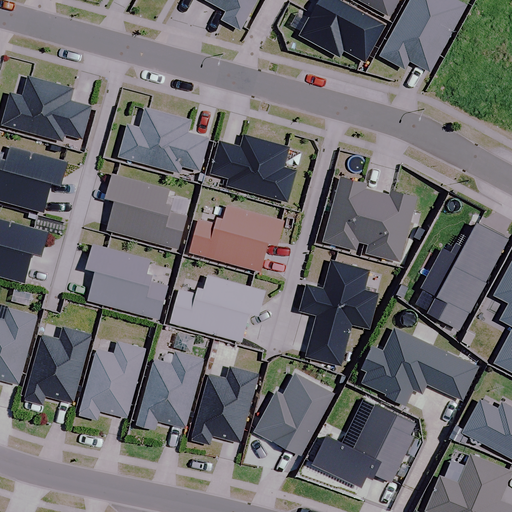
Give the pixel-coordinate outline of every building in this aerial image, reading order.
[(204,0),(225,11),(221,20),(239,29),(254,0),(204,0)] [(384,25),(337,0),(317,0),(298,36),(338,57),(342,50),(364,62),(384,25)] [(357,0),(388,17),(396,0),(357,0)] [(452,0),(409,0),(379,56),(403,69),(408,60),(428,71),(464,6),(452,0)] [(8,94),(0,121),(0,125),(60,143),(63,134),(80,139),(89,108),(68,102),(71,90),(27,77),(21,98),(8,94)] [(189,121),(144,108),(138,129),(127,125),(118,156),(178,173),(180,166),(198,171),(207,139),(186,133),(189,121)] [(239,147),(218,142),(209,174),(227,179),(225,185),(286,202),(294,172),(281,168),(287,149),(242,136),(239,147)] [(0,201),(40,213),(48,183),(59,186),(65,163),(8,147),(4,161),(0,160),(0,201)] [(166,191),(111,175),(105,200),(113,202),(105,230),(175,250),(185,217),(167,213),(169,205),(163,204),(166,191)] [(365,184),(340,177),(321,242),(354,251),(357,242),(362,244),(377,192),(364,189),(365,184)] [(388,196),(377,192),(362,244),(367,245),(365,254),(399,263),(417,199),(389,191),(388,196)] [(197,221),(188,253),(258,272),(266,244),(276,247),(283,222),(226,206),(222,220),(215,218),(213,225),(197,221)] [(46,232),(0,220),(0,277),(22,283),(29,255),(39,258),(46,232)] [(411,305),(458,330),(507,239),(476,223),(463,248),(455,244),(450,253),(442,249),(411,305)] [(147,262),(93,246),(86,271),(94,273),(86,301),(157,321),(166,288),(148,284),(150,276),(144,274),(147,262)] [(511,258),(492,296),(508,305),(499,321),(511,328),(511,329),(493,364),(511,373),(511,258)] [(367,270),(330,261),(322,290),(305,286),(299,312),(316,316),(305,357),(339,366),(350,324),(368,328),(376,295),(362,292),(367,270)] [(178,291),(168,323),(238,343),(246,314),(256,317),(263,292),(206,276),(202,290),(196,288),(194,296),(178,291)] [(0,380),(15,385),(35,316),(8,309),(5,321),(0,320),(0,380)] [(70,403),(89,334),(62,327),(59,340),(40,334),(22,399),(40,405),(43,396),(70,403)] [(477,367),(392,329),(382,352),(370,346),(360,369),(366,372),(361,384),(385,395),(384,397),(404,406),(411,390),(421,394),(425,384),(462,401),(477,367)] [(124,419),(144,351),(117,343),(114,356),(95,350),(77,415),(95,421),(98,412),(124,419)] [(182,429),(202,360),(175,352),(171,365),(153,360),(134,425),(153,430),(155,421),(182,429)] [(237,444),(257,375),(230,368),(226,380),(207,375),(189,440),(208,445),(210,437),(237,444)] [(299,455),(332,394),(294,374),(282,396),(275,392),(255,432),(299,455)] [(407,436),(412,424),(362,400),(340,446),(324,438),(311,466),(359,488),(364,477),(371,480),(373,475),(389,482),(411,438),(407,436)] [(479,400),(460,434),(511,461),(511,408),(501,403),(497,410),(479,400)] [(438,477),(424,510),(428,511),(511,511),(511,507),(497,501),(509,472),(469,456),(457,484),(438,477)]
